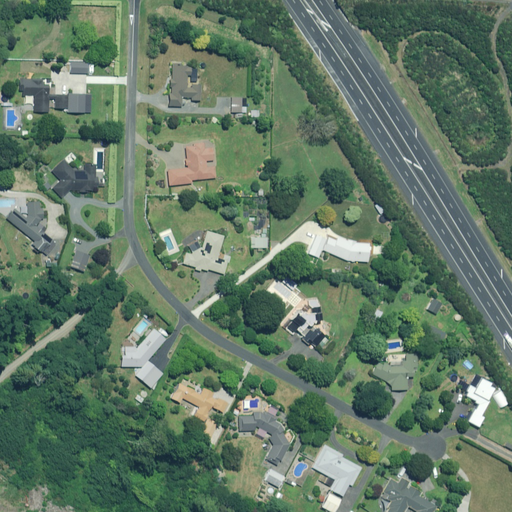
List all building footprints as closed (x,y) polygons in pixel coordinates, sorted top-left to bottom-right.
[(88,73),(88,63),(70,62),(70,73),(88,73)] [(188,66),(172,66),(172,79),(170,79),(170,87),(172,87),(172,93),(169,93),(169,106),(182,106),(182,97),(189,97),(189,100),(200,100),(200,84),(190,84),(190,88),(187,88),(187,75),(191,75),(191,68),(188,67),(188,66)] [(43,80),(20,79),(19,85),(23,85),(23,96),(34,96),(34,112),(48,112),(49,86),(43,86),(43,80)] [(86,94),(69,94),(69,95),(55,94),(55,108),(64,109),(64,112),(85,113),(86,94)] [(247,98),(232,97),(231,112),(246,113),(247,98)] [(206,149),(205,144),(186,146),(187,158),(185,158),(186,168),(167,169),(168,184),(190,183),(190,180),(215,178),(214,166),(206,167),(206,161),(214,160),(213,148),(206,149)] [(69,190),(83,191),(93,191),(93,186),(99,186),(99,175),(97,175),(97,164),(84,164),(84,170),(83,170),(74,170),(64,159),(51,171),(60,180),(52,188),(61,197),(69,190)] [(40,202),(27,202),(27,216),(26,218),(21,214),(15,208),(6,218),(34,241),(31,245),(40,252),(42,249),(44,251),(53,240),(36,225),(43,217),(43,208),(40,208),(40,202)] [(267,248),(268,229),(263,229),(263,238),(251,237),(251,248),(267,248)] [(192,254),(186,253),(183,263),(195,267),(195,269),(200,271),(201,269),(207,271),(208,269),(224,274),(228,261),(218,258),(224,236),(207,231),(202,249),(197,241),(188,246),(193,253),(192,254)] [(326,239),(316,235),(309,253),(318,257),(326,239)] [(337,239),(328,236),(323,250),(346,260),(368,261),(369,243),(356,243),(356,241),(350,240),(349,241),(338,238),(337,239)] [(89,256),(76,251),(70,267),(83,272),(89,256)] [(441,303),(433,298),(426,309),(433,313),(441,303)] [(294,330),(323,350),(330,340),(309,325),(311,322),(322,322),(321,307),(319,307),(319,301),(308,302),(308,306),(301,314),(298,312),(291,320),(298,325),(294,330)] [(383,312),(378,310),(373,318),(379,321),(383,312)] [(121,355),(121,366),(142,367),(135,375),(146,385),(158,370),(148,361),(166,339),(151,327),(149,330),(134,347),(125,347),(125,356),(121,355)] [(371,373),(388,382),(392,388),(392,390),(406,390),(406,375),(418,375),(417,354),(406,354),(406,360),(389,360),(389,364),(385,362),(383,365),(378,362),(371,373)] [(469,384),(465,392),(466,393),(464,396),(477,403),(467,421),(477,427),(484,416),(481,415),(489,401),(487,400),(494,387),(480,379),(475,388),(469,384)] [(201,394),(179,383),(171,398),(180,403),(182,398),(198,407),(193,416),(203,421),(211,406),(223,413),(228,403),(214,395),(215,394),(204,388),(201,394)] [(280,421),(272,415),(273,414),(265,410),(264,413),(254,412),(253,416),(238,417),(239,431),(257,431),(257,427),(273,434),(268,437),(273,445),(266,458),(280,465),(290,444),(283,432),(286,431),(280,421)] [(217,425),(206,420),(198,436),(208,441),(217,425)] [(211,445),(204,442),(201,448),(209,451),(211,445)] [(330,490),(342,497),(350,482),(353,484),(362,467),(342,457),(343,455),(325,445),(313,467),(336,480),(330,490)] [(283,476),(271,469),(265,480),(278,487),(283,476)] [(415,511),(434,511),(438,506),(420,496),(422,492),(409,485),(410,483),(400,477),(397,483),(390,479),(383,492),(382,495),(392,501),(385,511),(404,511),(408,506),(416,511),(415,511)] [(334,511),(341,500),(328,493),(321,507),(330,511),(334,511)]
